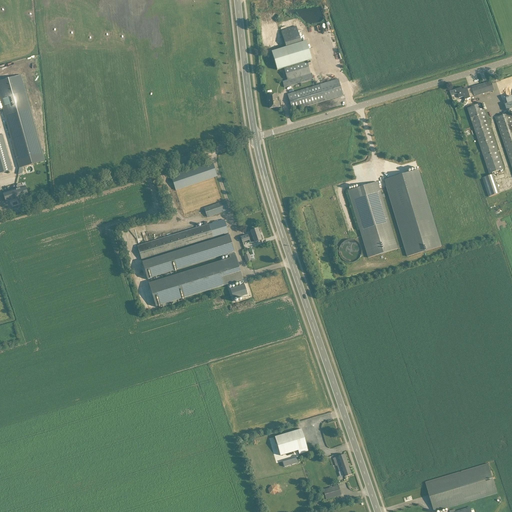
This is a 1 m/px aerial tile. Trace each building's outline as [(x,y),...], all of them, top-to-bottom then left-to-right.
[(286,47),(271,52),(277,70),(284,68),(307,61),(312,60),(306,41),(301,43),(296,27),(281,31),(286,47)] [(312,79),(307,61),(284,68),(287,80),(282,82),(284,87),(312,79)] [(23,75),(0,80),(0,94),(18,174),(23,173),(22,167),(43,162),(23,75)] [(226,100),(234,99),(231,77),(220,78),(222,94),(226,94),(226,100)] [(288,94),(292,109),(292,110),(343,95),(338,79),(288,94)] [(464,97),(465,100),(463,104),(464,106),(466,105),(468,102),(467,100),(471,99),(470,98),(474,96),(475,96),(494,90),(492,82),(472,88),(468,89),(467,88),(462,90),(462,88),(456,89),(459,98),(464,97)] [(278,107),(276,94),(267,95),(267,99),(267,102),(269,102),(270,108),(278,107)] [(468,108),(490,174),(490,175),(482,178),(488,197),(499,193),(494,176),(496,175),(495,172),(503,169),(481,104),(468,108)] [(511,166),(511,116),(511,115),(496,120),(511,166)] [(0,173),(12,170),(2,135),(0,135),(0,173)] [(171,176),(176,190),(217,176),(212,162),(171,176)] [(407,256),(441,246),(418,170),(385,180),(387,187),(407,256)] [(378,182),(348,191),(368,258),(397,249),(378,182)] [(28,195),(27,190),(25,186),(22,187),(21,185),(20,184),(17,185),(16,186),(17,189),(3,193),(6,202),(28,195)] [(226,201),(221,202),(204,208),(207,217),(224,211),(229,210),(226,201)] [(234,250),(230,239),(230,238),(228,234),(229,233),(224,220),(220,221),(208,225),(207,222),(204,223),(205,226),(150,242),(137,246),(142,261),(145,260),(211,240),(213,239),(225,235),(225,236),(214,240),(211,241),(146,261),(142,262),(144,270),(145,273),(147,279),(175,271),(229,254),(230,258),(152,283),(149,284),(155,305),(156,307),(184,298),(227,285),(240,281),(241,286),(230,289),(231,292),(233,299),(247,294),(245,288),(244,285),(243,280),(243,279),(234,250)] [(242,242),(249,240),(250,244),(261,240),(260,236),(257,229),(250,231),(252,235),(246,236),(246,235),(240,237),(242,242)] [(340,257),(343,260),(346,261),(350,262),(353,261),(356,259),(359,256),(360,252),(360,249),(358,245),(356,243),(353,241),(349,240),(346,241),(343,242),(340,244),(339,247),(338,251),(339,254),(340,257)] [(275,437),(280,456),(298,451),(299,455),(308,452),(301,429),(275,437)] [(333,458),(333,459),(334,459),(336,466),(337,466),(339,472),(342,471),(344,477),(351,475),(344,454),(333,458)] [(490,464),(426,480),(434,511),(442,509),(441,504),(440,501),(447,500),(448,503),(449,506),(497,494),(490,464)] [(276,486),(271,485),(268,489),(269,494),(274,495),(278,491),(276,486)] [(326,500),(341,495),(338,485),(323,490),(326,500)]
